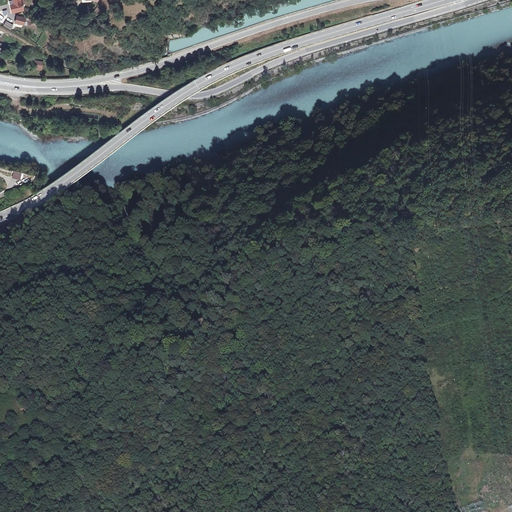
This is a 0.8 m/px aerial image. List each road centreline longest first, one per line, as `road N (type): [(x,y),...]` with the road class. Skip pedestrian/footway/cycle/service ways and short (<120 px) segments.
road 1 (trunk): [(0,219),(229,66),(443,0)]
road 2 (primary): [(93,84),(205,94),(296,53),(477,0)]
road 3 (primary): [(369,0),(93,84)]
